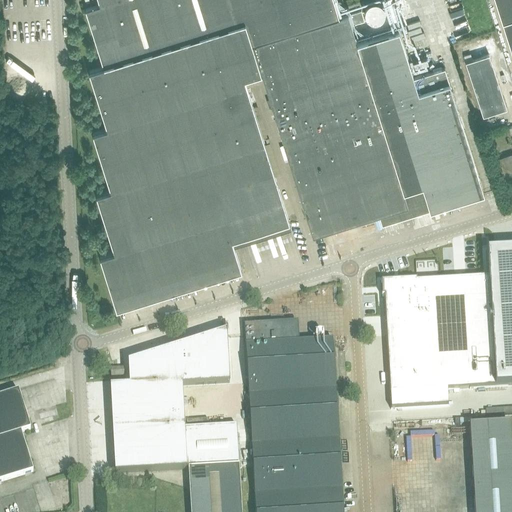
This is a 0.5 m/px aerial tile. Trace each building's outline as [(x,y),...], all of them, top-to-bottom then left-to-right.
[(262,74),(278,127),(313,237),(380,215),(374,196),(394,189),(401,208),(408,206),(403,191),(422,186),(429,210),(484,193),(465,132),(459,133),(457,128),(463,126),(444,67),(413,77),(398,30),(356,43),(351,25),(364,21),(361,10),(347,14),(339,17),(333,0),(98,0),(99,5),(85,9),(103,66),(89,71),(107,128),(92,133),(110,190),(96,194),(114,251),(100,256),(116,308),(241,269),(232,239),(289,221),(245,80),(262,74)] [(511,0),(494,0),(511,55),(511,0)] [(462,16),(452,20),(457,31),(467,27),(462,16)] [(467,38),(457,42),(460,52),(471,48),(467,38)] [(507,109),(489,54),(472,59),(465,62),(484,116),(507,109)] [(511,143),(511,144),(511,147),(511,153),(497,159),(503,177),(511,173),(511,143)] [(472,250),(461,251),(462,259),(473,258),(472,250)] [(416,281),(382,283),(382,297),(384,297),(391,410),(436,407),(435,392),(511,387),(511,251),(487,253),(488,278),(473,279),(463,280),(417,283),(416,281)] [(283,324),(269,325),(245,326),(252,447),(255,511),(342,511),(332,341),(284,344),(283,324)] [(127,387),(110,388),(115,474),(188,470),(185,429),(182,387),(229,385),(226,333),(128,364),(129,387),(127,387)] [(125,377),(124,369),(111,370),(111,378),(125,377)] [(0,482),(33,472),(21,433),(30,430),(18,392),(11,394),(0,397),(0,482)] [(511,511),(511,454),(510,425),(470,428),(475,508),(463,509),(462,511),(511,511)] [(237,426),(185,429),(188,470),(188,471),(190,511),(240,511),(238,468),(239,467),(237,426)]
